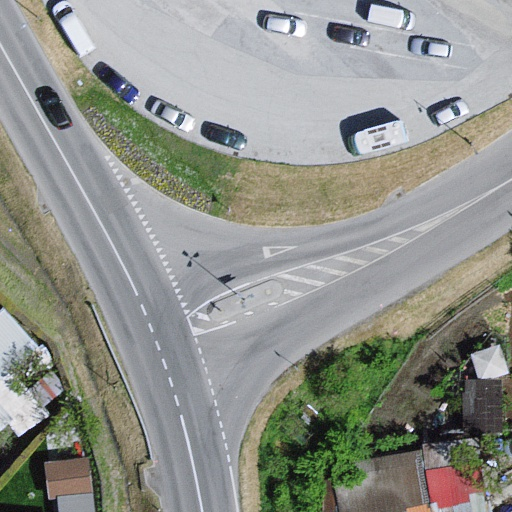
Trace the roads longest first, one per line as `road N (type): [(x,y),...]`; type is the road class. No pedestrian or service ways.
road 1 (residential): [(511,176),(342,264),(156,341)]
road 2 (residential): [(0,46),(126,271),(156,341)]
road 3 (residential): [(156,341),(202,511)]
road 4 (unknown): [(511,93),(389,0)]
